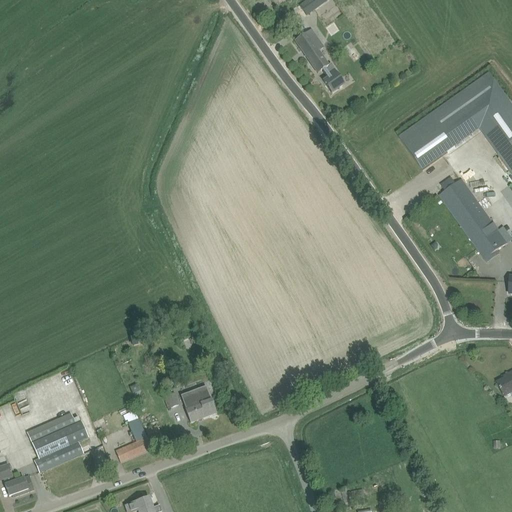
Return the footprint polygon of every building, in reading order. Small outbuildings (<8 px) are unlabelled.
[(329,0),(308,0),(300,6),(306,16),(329,0)] [(332,94),(340,88),(344,85),(335,72),(336,71),(331,64),(328,66),(319,52),(324,49),(311,30),(295,41),(318,74),(324,70),(330,78),(324,82),(332,94)] [(498,155),(511,145),(511,106),(488,73),(434,114),(457,147),(479,131),(498,155)] [(423,171),(457,147),(434,114),(400,138),(423,171)] [(511,145),(498,155),(511,175),(511,145)] [(502,235),(496,227),(463,180),(448,191),(440,196),(479,252),(485,260),(498,251),(508,244),(502,235)] [(511,396),(511,372),(507,375),(508,377),(497,383),(502,392),(505,398),(511,395),(511,396)] [(193,405),(185,407),(186,409),(188,414),(191,423),(199,420),(203,419),(203,418),(216,414),(213,404),(210,397),(210,396),(207,387),(189,393),(192,402),(193,405)] [(171,408),(179,405),(175,393),(167,396),(171,408)] [(34,462),(39,474),(84,455),(79,444),(89,439),(82,422),(76,425),(71,414),(26,433),(38,460),(34,462)] [(159,432),(148,437),(154,449),(165,444),(161,435),(159,432)] [(135,442),(115,451),(117,454),(121,463),(154,449),(148,437),(147,437),(145,438),(136,442),(135,442)] [(15,482),(9,466),(0,468),(0,481),(7,479),(8,483),(5,484),(10,497),(15,495),(16,497),(34,491),(29,477),(15,482)] [(362,491),(359,492),(349,493),(350,501),(364,499),(362,491)] [(161,511),(160,506),(153,508),(149,499),(136,503),(137,508),(131,510),(130,507),(125,509),(125,511),(161,511)]
